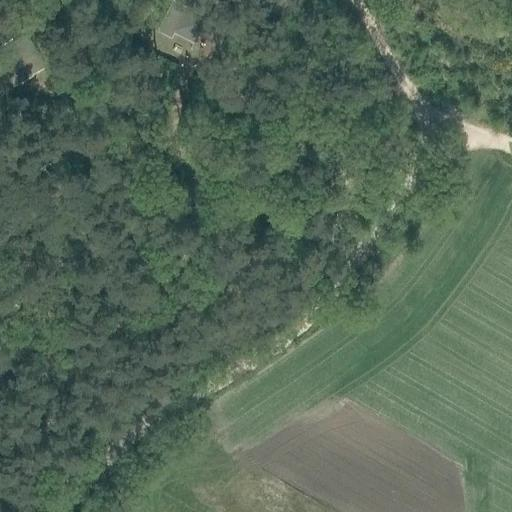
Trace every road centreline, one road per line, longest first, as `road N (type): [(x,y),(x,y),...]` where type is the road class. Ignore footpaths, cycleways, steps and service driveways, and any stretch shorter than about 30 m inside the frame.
road 1 (track): [(356,0),(424,111),(420,160),(312,196),(149,223),(36,276),(0,315)]
road 2 (track): [(511,146),(473,140),(420,160),(351,271),(297,332),(136,434),(58,511)]
